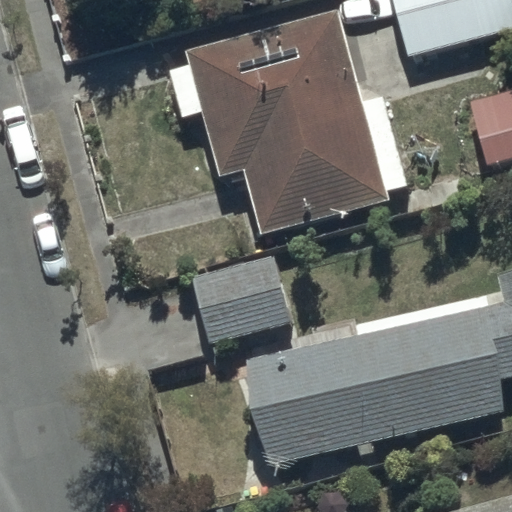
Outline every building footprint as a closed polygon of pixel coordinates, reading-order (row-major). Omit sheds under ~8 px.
[(200,0),(203,10),(238,0),(200,0)] [(511,0),(393,0),(407,56),(511,32),(511,0)] [(363,106),(339,10),(164,53),(180,120),(201,115),(216,174),(243,167),(258,230),(389,198),(388,193),(409,187),(388,100),(363,106)] [(511,90),(471,100),(486,165),(511,158),(511,90)] [(277,255),(195,276),(212,346),(294,326),(277,255)] [(511,377),(511,272),(498,276),(503,296),(248,360),(275,467),(511,409),(504,380),(511,377)] [(511,511),(511,499),(459,511),(511,511)]
